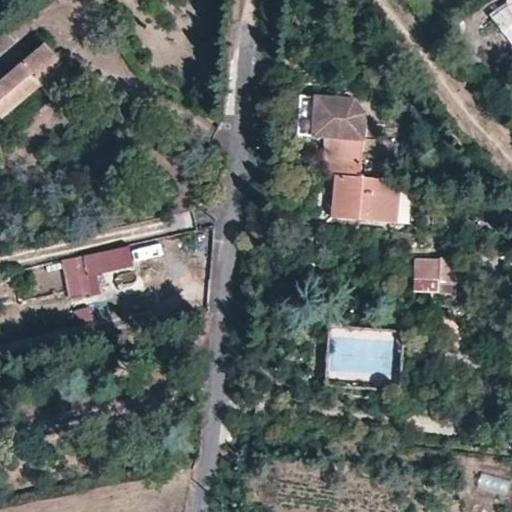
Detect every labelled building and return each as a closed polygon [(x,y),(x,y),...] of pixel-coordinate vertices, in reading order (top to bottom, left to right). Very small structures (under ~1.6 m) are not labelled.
[(0,54),(18,41),(9,28),(0,35),(0,54)] [(0,80),(0,113),(1,115),(39,83),(45,88),(58,78),(64,85),(76,75),(66,62),(47,40),(0,80)] [(299,92),(296,132),(330,135),(363,137),(365,110),(353,96),(299,92)] [(363,137),(330,135),(328,157),(327,174),(334,175),(333,213),(397,218),(398,218),(400,176),(362,174),(363,152),(363,137)] [(394,140),(363,137),(363,152),(393,154),(394,140)] [(150,289),(141,252),(107,260),(115,296),(150,289)] [(416,290),(457,291),(458,257),(418,255),(416,290)] [(175,351),(169,326),(143,332),(149,357),(175,351)] [(502,339),(511,346),(511,328),(502,339)]
